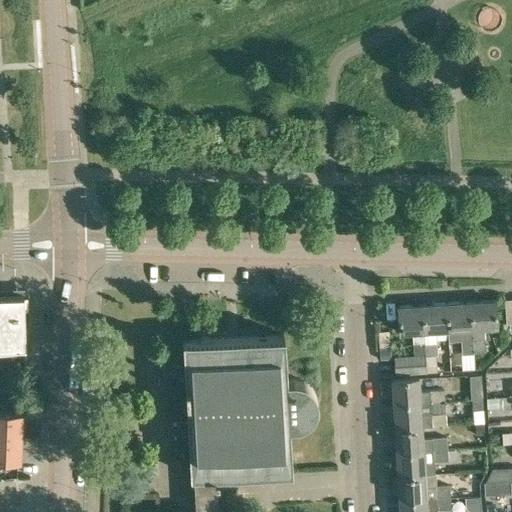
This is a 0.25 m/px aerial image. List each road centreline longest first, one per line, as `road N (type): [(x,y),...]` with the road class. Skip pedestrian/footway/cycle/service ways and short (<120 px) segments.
road 1 (residential): [(68,246),(353,252)]
road 2 (residential): [(365,511),(353,252)]
road 3 (residential): [(60,503),(68,246)]
road 4 (residential): [(68,246),(52,0)]
road 5 (residential): [(353,252),(511,255)]
